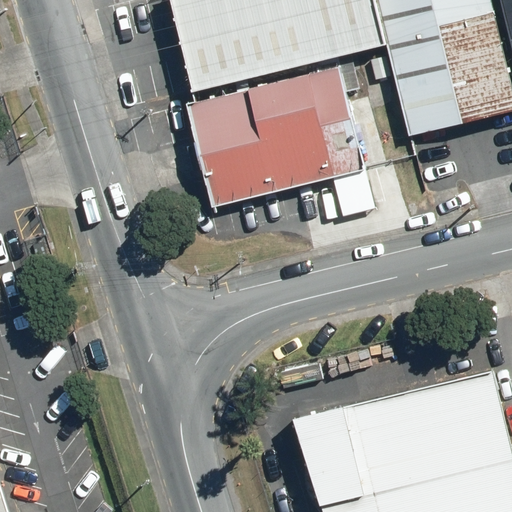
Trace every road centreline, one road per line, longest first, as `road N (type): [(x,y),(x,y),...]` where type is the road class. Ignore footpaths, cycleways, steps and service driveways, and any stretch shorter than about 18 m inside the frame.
road 1 (unclassified): [(42,0),(118,254),(144,298),(201,353)]
road 2 (tertiary): [(511,248),(266,309),(201,353)]
road 3 (tertiary): [(201,353),(186,386),(181,430),(202,511)]
